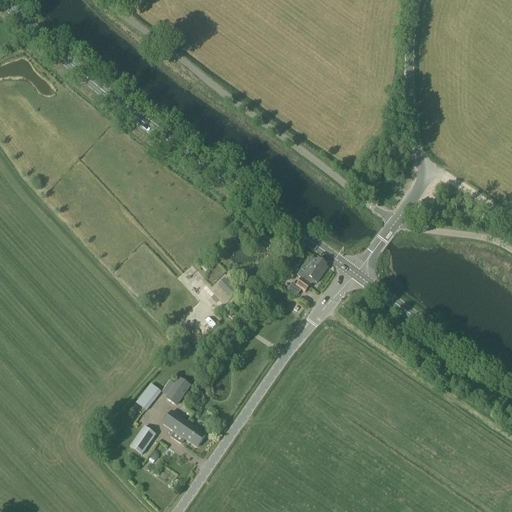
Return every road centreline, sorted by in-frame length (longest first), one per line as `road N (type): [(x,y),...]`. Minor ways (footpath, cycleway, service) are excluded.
road 1 (secondary): [(354,273),(165,140),(2,0)]
road 2 (unclassified): [(397,219),(365,203),(102,0)]
road 3 (unclassified): [(178,511),(293,344),(354,273)]
road 4 (unclassified): [(397,219),(425,164),(409,61),(417,0)]
road 5 (secondary): [(511,382),(354,273)]
road 6 (unclassified): [(511,250),(397,219)]
